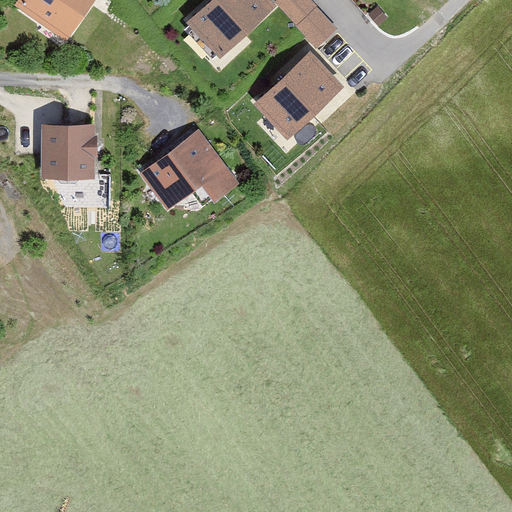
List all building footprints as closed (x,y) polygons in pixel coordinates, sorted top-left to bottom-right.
[(95,0),(35,0),(26,18),(73,43),(95,0)] [(275,11),(264,0),(215,0),(188,25),(220,61),(275,11)] [(338,31),(309,0),(277,0),(276,2),(318,48),(338,31)] [(343,90),(306,52),(253,103),(289,141),(343,90)] [(97,183),(96,124),(41,125),(42,184),(97,183)] [(240,184),(199,130),(139,177),(167,213),(201,186),(214,203),(240,184)]
